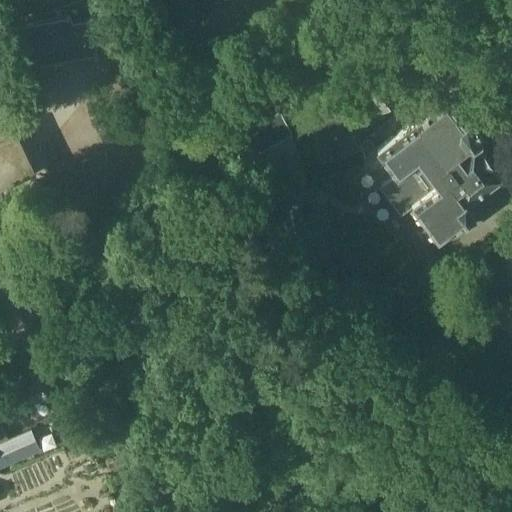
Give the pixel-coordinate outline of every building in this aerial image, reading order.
[(71,0),(68,1),(23,17),(21,17),(21,18),(22,18),(23,18),(26,32),(25,32),(30,62),(96,50),(96,47),(111,44),(95,0),(71,0)] [(364,92),(349,101),(306,113),(319,153),(359,140),(356,126),(377,110),(373,105),(391,92),(365,58),(347,71),(364,92)] [(241,71),(214,85),(223,102),(250,87),(241,71)] [(460,104),(455,98),(448,97),(447,98),(445,96),(377,147),(397,174),(400,172),(412,188),(414,186),(421,194),(411,201),(437,236),(464,217),(464,218),(473,211),(465,201),(499,175),(492,166),(492,165),(481,150),(480,150),(474,141),(479,137),(480,129),(473,120),(465,119),(464,120),(458,112),(459,111),(460,104)] [(0,185),(33,169),(34,170),(35,170),(3,102),(0,103),(0,185)] [(281,112),(247,129),(257,152),(292,134),(281,112)] [(461,270),(449,254),(436,264),(448,280),(461,270)] [(507,322),(511,328),(511,293),(509,296),(495,306),(507,322)] [(1,442),(0,438),(0,463),(34,449),(26,431),(1,442)]
